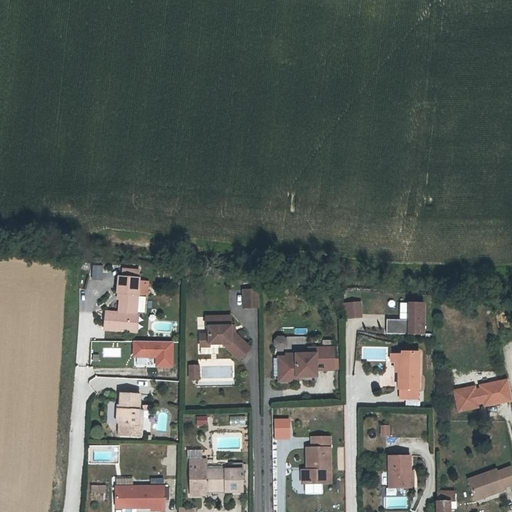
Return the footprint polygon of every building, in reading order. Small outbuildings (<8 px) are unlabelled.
[(90,279),(102,279),(102,264),(91,264),(90,279)] [(122,268),(122,275),(139,277),(139,269),(122,268)] [(117,292),(120,292),(119,311),(130,312),(136,312),(139,277),(122,275),(118,275),(117,292)] [(260,308),(260,290),(242,290),(242,307),(260,308)] [(119,311),(105,310),(104,328),(129,329),(130,312),(119,311)] [(360,310),(348,310),(348,326),(360,326),(360,310)] [(136,312),(130,312),(129,329),(136,330),(138,312),(136,312)] [(412,329),(390,328),(389,342),(425,344),(426,313),(413,313),(412,329)] [(230,329),(230,322),(230,314),(205,315),(205,325),(209,325),(209,332),(199,331),(200,342),(209,343),(209,340),(218,340),(223,340),(238,357),(250,345),(238,331),(234,335),(233,335),(230,329)] [(235,322),(230,322),(230,329),(233,335),(234,335),(238,331),(236,329),(235,322)] [(286,335),(273,336),(273,349),(287,348),(286,335)] [(219,351),(218,340),(209,340),(209,343),(200,342),(200,351),(219,351)] [(173,342),(133,342),(133,357),(156,357),(156,368),(173,368),(173,342)] [(278,376),(298,376),(317,376),(317,362),(324,362),(324,369),(336,370),(335,346),(309,346),(308,352),(298,352),(298,361),(287,361),(287,357),(278,357),(278,376)] [(287,352),(287,357),(287,361),(298,361),(298,352),(287,352)] [(402,365),(401,382),(400,401),(417,402),(419,363),(402,362),(402,365)] [(199,379),(199,366),(190,366),(190,380),(199,379)] [(476,386),(453,390),(457,412),(479,408),(478,405),(483,404),(484,407),(511,401),(507,379),(479,385),(480,388),(476,389),(476,386)] [(138,394),(119,394),(119,410),(116,410),(117,423),(120,425),(120,435),(142,434),(142,424),(139,424),(139,411),(138,394)] [(206,423),(205,415),(195,416),(196,424),(206,423)] [(272,417),(272,438),(290,438),(290,417),(272,417)] [(379,424),(379,436),(389,436),(389,424),(379,424)] [(308,458),(308,480),(302,480),(302,494),(332,493),(332,449),(313,449),(313,459),(308,458)] [(190,471),(206,471),(206,461),(190,461),(190,471)] [(242,492),(241,464),(228,465),(229,470),(206,471),(190,471),(191,490),(207,489),(207,491),(225,490),(225,493),(242,492)] [(494,470),(468,479),(474,497),(485,493),(486,496),(502,491),(500,488),(511,483),(511,472),(510,467),(495,472),(494,470)] [(408,501),(409,469),(389,469),(389,501),(408,501)] [(115,507),(135,507),(150,507),(150,509),(164,509),(163,485),(115,486),(115,507)] [(453,502),(458,502),(458,490),(436,490),(436,502),(453,502)] [(453,502),(436,502),(436,511),(453,511),(454,510),(453,502)]
